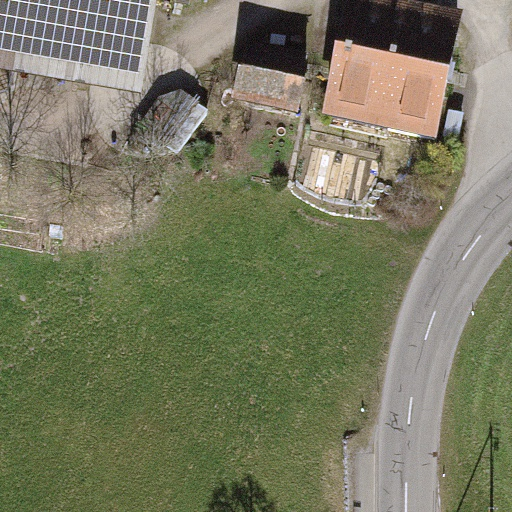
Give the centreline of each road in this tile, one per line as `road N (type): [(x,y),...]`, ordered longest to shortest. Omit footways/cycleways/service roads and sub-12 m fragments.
road 1 (tertiary): [(406,511),(409,419),(429,324),(463,255),(511,205)]
road 2 (track): [(277,0),(184,56),(145,110),(49,135),(0,136)]
